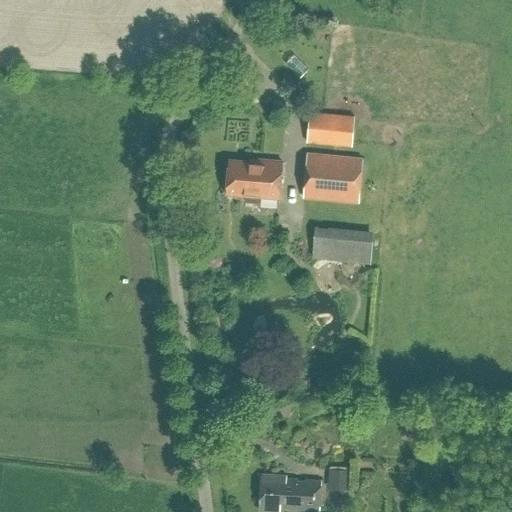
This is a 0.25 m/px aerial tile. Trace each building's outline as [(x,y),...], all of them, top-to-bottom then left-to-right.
[(286,61),(300,77),(309,68),(294,53),(286,61)] [(353,147),(355,116),(310,112),(308,143),(353,147)] [(361,204),(366,161),(310,155),(305,198),(361,204)] [(246,201),(276,205),(276,199),(281,200),(285,162),(264,160),(263,162),(232,159),(228,194),(247,196),(246,201)] [(371,264),(375,232),(317,226),(313,258),(371,264)] [(351,490),(352,468),(330,467),(329,489),(351,490)] [(323,510),(324,482),(288,480),(288,475),(263,474),(261,511),(281,511),(282,509),(323,510)]
